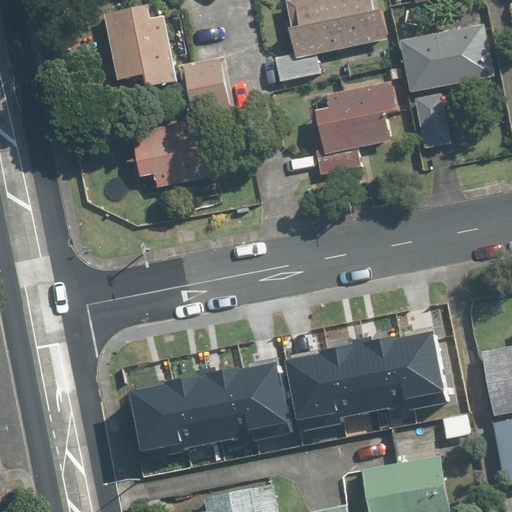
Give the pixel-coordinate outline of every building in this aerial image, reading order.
[(389,0),(306,0),(293,3),(303,51),(280,56),(286,82),(327,73),(323,54),(397,38),(389,0)] [(155,87),(184,82),(181,66),(174,16),(160,19),(158,5),(113,12),(123,80),(153,76),(155,87)] [(490,25),(409,40),(418,93),(500,78),(490,25)] [(230,58),(191,64),(194,81),(200,117),(238,111),(230,58)] [(335,107),(324,108),(331,149),(322,151),(326,176),(368,169),(365,149),(399,143),(394,110),(406,108),(401,81),(332,92),(335,107)] [(448,96),(423,100),(431,148),(456,143),(448,96)] [(227,116),(139,135),(149,179),(161,176),(164,189),(239,172),(227,116)] [(295,361),(307,424),(450,397),(438,333),(404,340),(403,334),(330,347),(331,355),(295,361)] [(511,345),(487,350),(498,414),(511,412),(511,345)] [(141,389),(153,452),(296,425),(284,361),(250,367),(249,361),(176,375),(178,382),(141,389)] [(511,412),(498,414),(510,484),(511,483),(511,412)] [(460,511),(449,453),(439,455),(434,427),(401,434),(406,461),(371,468),(379,511),(460,511)] [(287,511),(280,478),(204,495),(208,511),(287,511)]
